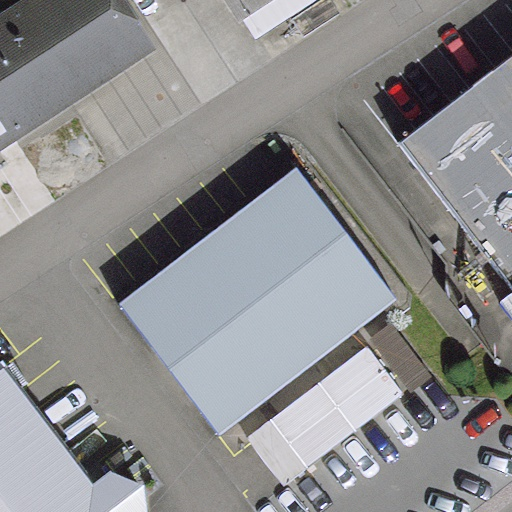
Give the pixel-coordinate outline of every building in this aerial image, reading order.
[(0,141),(141,49),(109,0),(37,0),(0,24),(0,141)] [(228,0),(236,11),(253,0),(228,0)] [(511,53),(393,145),(511,300),(511,53)] [(292,172),(115,308),(214,438),(392,302),(292,172)] [(0,511),(139,511),(136,491),(110,478),(87,496),(0,382),(0,511)]
